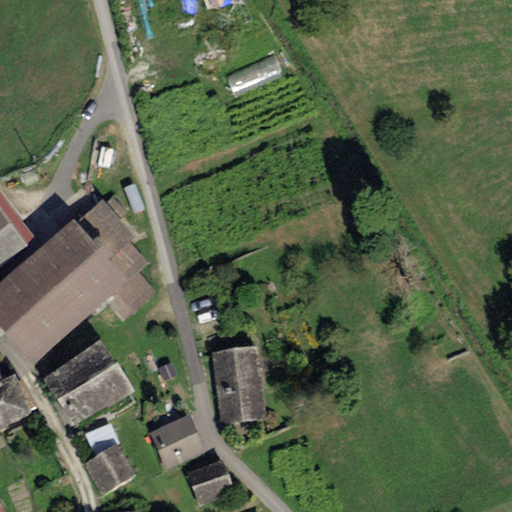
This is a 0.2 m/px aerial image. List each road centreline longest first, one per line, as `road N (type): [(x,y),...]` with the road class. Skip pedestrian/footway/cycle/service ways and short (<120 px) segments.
road 1 (unclassified): [(98,0),(208,429),(281,511)]
road 2 (track): [(88,511),(79,473),(27,377)]
